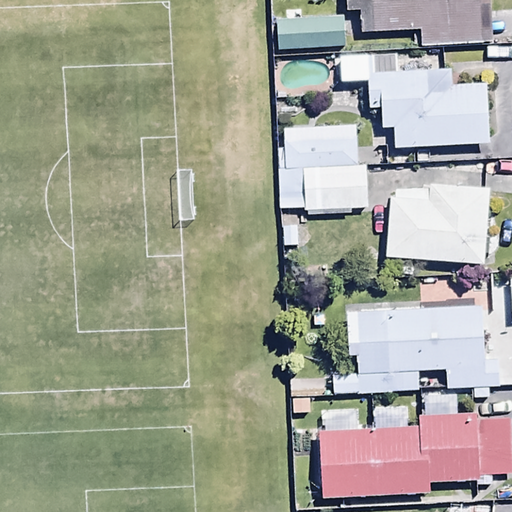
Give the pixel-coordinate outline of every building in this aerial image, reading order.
[(420,32),(421,48),(491,45),(489,0),(344,0),(344,13),(359,12),(360,34),(420,32)] [(346,49),(343,19),(277,23),(279,54),(346,49)] [(362,82),(367,81),(367,110),(381,110),(381,129),(393,129),(393,150),(489,147),(487,85),(451,86),(450,71),(436,72),(436,56),(361,58),(362,82)] [(302,152),(304,195),(367,192),(365,149),(302,152)] [(389,200),(385,259),(482,267),(489,191),(431,186),(430,191),(394,188),(393,200),(389,200)] [(482,354),(481,308),(417,310),(417,306),(343,309),(343,322),(346,322),(347,357),(355,356),(355,376),(331,377),(332,395),(416,393),(416,374),(446,373),(447,391),(498,390),(497,353),(482,354)] [(319,435),(322,499),(430,495),(430,484),(474,482),(475,488),(490,488),(490,478),(509,477),(507,420),(477,421),(477,415),(419,417),(419,431),(319,435)] [(511,511),(511,510),(389,503),(388,511),(511,511)]
